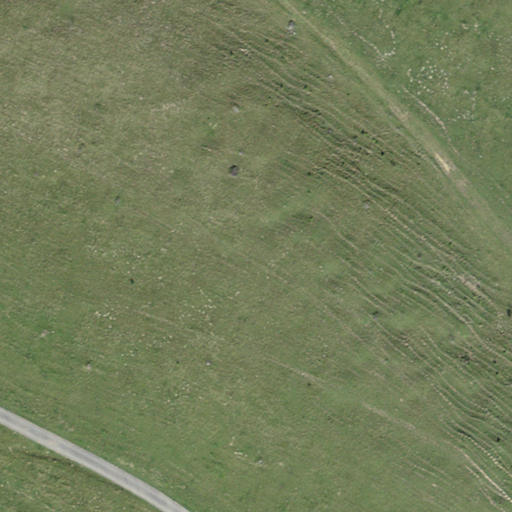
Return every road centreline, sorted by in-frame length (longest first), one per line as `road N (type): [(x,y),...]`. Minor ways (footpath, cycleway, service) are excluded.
road 1 (track): [(284,0),(511,241)]
road 2 (track): [(177,511),(0,412)]
